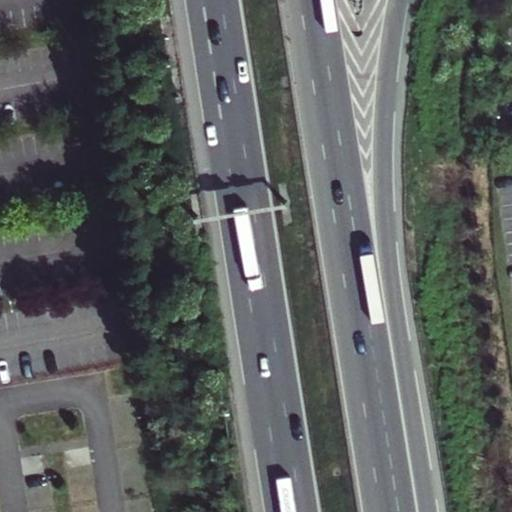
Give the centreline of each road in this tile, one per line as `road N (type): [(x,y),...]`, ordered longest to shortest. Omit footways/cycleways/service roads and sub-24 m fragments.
road 1 (motorway): [(387,511),(308,0)]
road 2 (motorway): [(221,0),(300,511)]
road 3 (motorway): [(424,511),(383,210),(399,0)]
